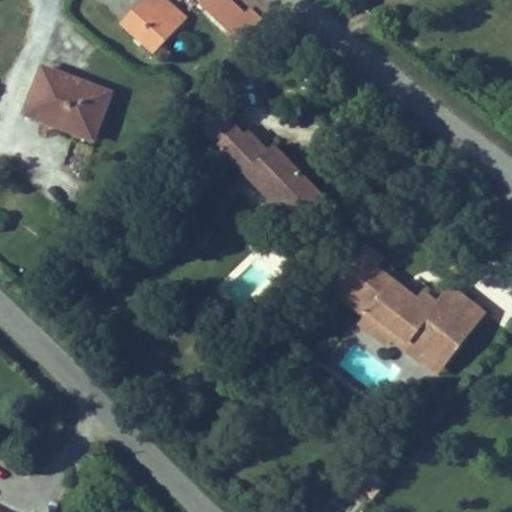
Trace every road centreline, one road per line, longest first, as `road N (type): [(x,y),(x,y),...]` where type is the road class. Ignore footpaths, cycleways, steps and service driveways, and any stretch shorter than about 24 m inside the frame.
road 1 (tertiary): [(0,306),(208,511)]
road 2 (residential): [(287,0),(511,167)]
